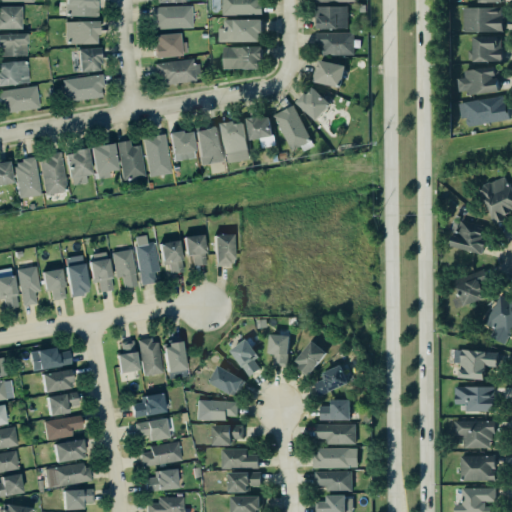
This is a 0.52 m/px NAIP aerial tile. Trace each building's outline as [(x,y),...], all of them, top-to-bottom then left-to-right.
[(62,0),(93,0),(92,3),(92,13),(66,12),(66,7),(62,6),(62,0)] [(221,0),(222,15),(262,15),(261,0),(221,0)] [(190,4),(191,27),(152,29),(150,6),(190,4)] [(0,6),(0,28),(20,28),(20,6),(0,6)] [(347,6),(317,7),(317,29),(347,28),(347,6)] [(463,7),(463,31),(502,32),(502,8),(463,7)] [(261,41),(260,19),(223,20),(223,27),(218,28),(218,42),(261,41)] [(97,21),(65,21),(65,43),(98,43),(97,21)] [(322,55),(354,55),(353,32),(315,33),(316,46),(322,46),(322,55)] [(0,33),(24,33),(25,55),(0,55),(0,33)] [(186,55),(186,42),(179,42),(179,33),(153,34),(154,56),(186,55)] [(473,62),(501,61),(501,36),(473,36),(473,62)] [(223,47),(223,69),(262,68),(261,46),(223,47)] [(78,48),(78,71),(99,71),(99,48),(78,48)] [(194,59),(154,62),(156,84),(196,81),(194,59)] [(0,84),(28,83),(27,60),(0,61),(0,84)] [(314,82),(340,88),(345,66),(319,60),(314,82)] [(464,69),(464,78),(457,78),(458,91),(467,91),(467,94),(499,92),(498,67),(464,69)] [(100,73),(60,78),(63,101),(101,96),(99,87),(102,86),(100,73)] [(0,90),(0,103),(4,103),(5,112),(39,107),(36,85),(0,90)] [(331,105),(313,86),(296,102),(314,120),(331,105)] [(458,102),(460,119),(466,118),(467,126),(508,121),(505,96),(458,102)] [(291,105),(271,115),(290,151),(307,142),(306,140),(307,135),(291,105)] [(247,118),(249,140),(260,138),(261,147),(274,146),(270,115),(247,118)] [(219,124),(233,122),(233,124),(242,123),(248,160),(226,163),(219,124)] [(193,131),(215,127),(220,154),(219,154),(219,158),(200,162),(199,157),(198,158),(193,131)] [(167,132),(171,154),(193,150),(190,131),(180,133),(180,130),(167,132)] [(141,137),(163,133),(169,172),(148,176),(141,137)] [(115,142),(121,180),(143,176),(138,144),(129,146),(128,139),(115,142)] [(88,147),(93,174),(116,170),(111,143),(88,147)] [(85,147),(90,175),(67,179),(63,151),(85,147)] [(38,160),(43,195),(62,192),(63,184),(64,183),(59,151),(47,153),(48,159),(38,160)] [(12,166),(17,198),(40,194),(33,155),(20,158),(20,161),(14,162),(15,165),(12,166)] [(0,184),(11,183),(7,161),(0,162),(0,184)] [(492,224),(504,219),(503,215),(511,212),(511,185),(506,187),(503,178),(480,186),(492,224)] [(449,246),(482,254),(486,240),(481,239),(484,226),(456,218),(449,246)] [(180,234),(183,253),(183,254),(190,253),(191,264),(203,262),(201,250),(202,250),(200,231),(180,234)] [(230,231),(232,261),(226,261),(226,264),(213,265),(211,232),(230,231)] [(154,241),(147,243),(145,234),(133,236),(141,285),(155,283),(153,271),(159,271),(154,241)] [(162,265),(168,264),(169,273),(182,272),(179,240),(159,242),(162,265)] [(111,251),(114,277),(121,276),(122,287),(136,285),(132,249),(111,251)] [(62,256),(79,253),(80,261),(81,260),(86,290),(81,291),(81,293),(68,295),(63,264),(62,256)] [(112,290),(108,258),(89,260),(91,282),(98,281),(99,291),(112,290)] [(14,268),(33,264),(38,289),(31,290),(33,302),(20,304),(14,268)] [(63,297),(50,299),(48,289),(42,290),(39,269),(57,266),(63,297)] [(0,274),(10,273),(13,293),(15,305),(2,307),(1,296),(0,296),(0,274)] [(452,299),(455,308),(487,298),(480,277),(456,285),(460,296),(452,299)] [(505,345),(511,330),(511,301),(498,294),(483,323),(494,328),(490,337),(505,345)] [(289,335),(269,334),(268,354),(273,354),(273,365),(287,366),(289,335)] [(151,342),(150,337),(138,339),(142,375),(162,373),(158,341),(151,342)] [(228,349),(244,337),(254,352),(253,352),(256,356),(251,359),(258,367),(247,375),(239,365),(240,365),(228,349)] [(119,341),(121,353),(116,353),(118,372),(137,370),(134,340),(119,341)] [(294,362),(308,374),(327,353),(312,340),(294,362)] [(162,344),(168,378),(186,375),(181,341),(162,344)] [(32,370),(70,363),(68,350),(58,352),(57,346),(29,351),(32,370)] [(459,378),(485,379),(485,366),(498,366),(499,352),(460,350),(459,378)] [(216,363),(206,380),(231,395),(234,389),(237,391),(243,380),(241,379),(241,378),(216,363)] [(319,396),(348,383),(340,365),(323,373),(325,378),(313,383),(319,396)] [(38,372),(40,378),(29,381),(30,386),(41,384),(42,390),(68,385),(67,381),(71,380),(70,375),(68,375),(67,366),(38,372)] [(0,399),(12,397),(8,377),(0,378),(0,399)] [(491,386),(454,387),(455,404),(466,403),(466,412),(492,411),(491,386)] [(43,394),(47,414),(65,411),(64,406),(76,403),(73,388),(43,394)] [(131,403),(133,417),(164,412),(161,392),(143,395),(144,401),(131,403)] [(350,399),(330,400),(330,405),(319,406),(319,420),(350,419),(350,399)] [(237,416),(237,401),(197,400),(197,420),(226,420),(226,416),(237,416)] [(41,419),(77,413),(80,426),(69,428),(70,434),(44,438),(41,419)] [(143,420),(132,422),(135,435),(145,433),(146,439),(165,436),(162,416),(143,419),(143,420)] [(493,420),(454,421),(454,435),(463,435),(463,448),(494,448),(493,420)] [(210,424),(210,444),(229,444),(229,438),(240,438),(240,424),(210,424)] [(355,444),(355,424),(315,424),(315,439),(325,439),(325,444),(355,444)] [(0,427),(12,425),(15,443),(0,445),(0,427)] [(54,441),(55,460),(85,458),(83,440),(54,441)] [(181,460),(178,441),(149,446),(149,451),(139,452),(142,466),(181,460)] [(218,448),(244,447),(244,453),(256,453),(256,467),(219,467),(218,448)] [(310,466),(354,466),(354,447),(315,447),(315,453),(310,453),(310,466)] [(0,450),(13,448),(17,467),(0,470),(0,450)] [(495,481),(494,455),(460,456),(461,481),(495,481)] [(89,479),(87,465),(81,466),(80,460),(49,465),(49,467),(43,468),(46,485),(53,484),(53,485),(89,479)] [(141,477),(143,490),(156,489),(156,488),(175,486),(173,467),(155,469),(154,469),(151,470),(152,475),(141,477)] [(0,473),(16,471),(20,490),(0,494),(0,473)] [(226,471),(258,471),(259,485),(248,485),(247,491),(226,490),(226,471)] [(351,471),(314,472),(314,486),(326,486),(326,491),(351,491),(351,471)] [(90,486),(91,500),(81,501),(81,507),(61,508),(59,488),(90,486)] [(454,511),(488,511),(487,501),(495,501),(495,487),(461,488),(462,504),(454,504),(454,511)] [(228,511),(228,495),(258,494),(258,495),(260,495),(260,508),(257,508),(257,511),(228,511)] [(323,494),(343,494),(343,511),(313,511),(313,501),(323,501),(323,494)] [(183,511),(183,496),(158,496),(158,503),(146,503),(146,511),(183,511)] [(4,502),(29,505),(27,511),(0,511),(0,506),(3,507),(4,502)]
